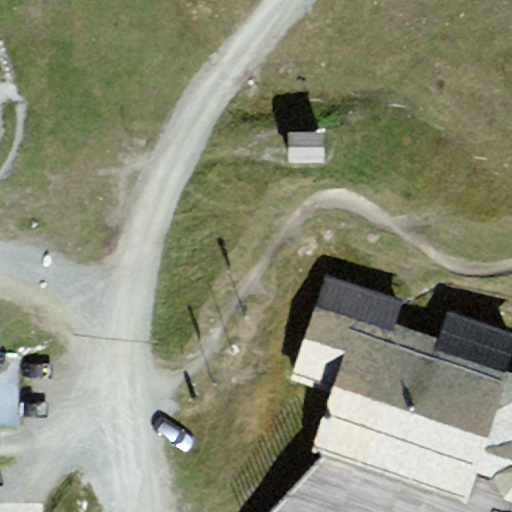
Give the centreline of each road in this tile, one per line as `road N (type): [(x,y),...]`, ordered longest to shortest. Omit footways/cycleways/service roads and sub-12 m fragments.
road 1 (track): [(0,265),(134,302),(146,204),(200,104),(287,0)]
road 2 (track): [(134,302),(129,511)]
